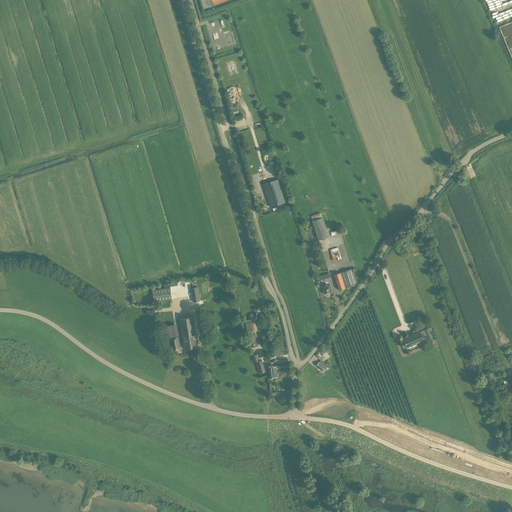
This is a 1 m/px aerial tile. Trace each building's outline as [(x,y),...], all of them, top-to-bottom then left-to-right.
[(271,207),(285,202),(277,179),(264,184),(271,207)] [(319,240),(328,237),(322,218),(313,221),(319,240)] [(342,258),(338,247),(330,250),(334,261),(342,258)] [(354,285),(356,282),(352,269),(334,275),(339,290),(354,285)] [(325,294),(332,292),(329,284),(328,280),(331,279),(329,273),(323,275),(324,281),(325,281),(326,285),(322,286),(325,294)] [(193,299),(200,298),(197,284),(190,285),(193,299)] [(153,301),(171,299),(170,289),(152,290),(153,301)] [(406,300),(400,302),(405,314),(411,312),(406,300)] [(180,318),(183,336),(185,349),(197,347),(193,316),(180,318)] [(160,318),(154,317),(149,319),(149,324),(155,326),(160,324),(160,318)] [(247,332),(254,330),(252,319),(245,320),(247,332)] [(167,324),(168,337),(177,335),(176,323),(167,324)] [(435,343),(432,336),(429,328),(424,330),(430,345),(435,343)] [(424,341),(422,336),(420,332),(404,339),(407,347),(424,341)] [(257,345),(255,336),(255,335),(248,336),(250,347),(257,345)] [(181,349),(178,336),(170,338),(172,350),(181,349)] [(324,348),(316,355),(319,358),(319,357),(324,361),(330,356),(324,348)] [(259,373),(265,371),(262,360),(260,361),(258,355),(252,356),(254,362),(255,362),(259,373)] [(322,370),(327,365),(321,360),(316,365),(322,370)] [(273,365),(268,366),(270,378),(278,377),(276,365),(273,366),(273,365)] [(497,380),(494,371),(486,373),(490,383),(497,380)] [(495,394),(510,388),(507,380),(492,386),(495,394)]
